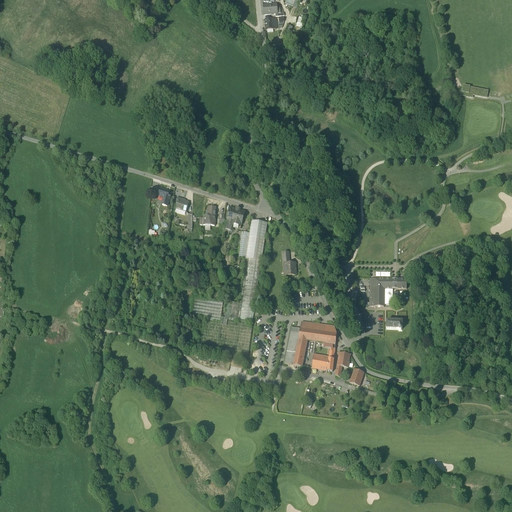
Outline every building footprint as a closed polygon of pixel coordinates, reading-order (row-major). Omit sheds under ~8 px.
[(263,6),(264,16),(275,14),(277,14),(277,8),(276,5),(270,6),(270,5),(263,6)] [(264,21),(266,31),(267,30),(273,30),(276,29),(275,19),(264,21)] [(469,88),(463,87),(461,96),(472,98),(472,97),(472,95),(468,94),(469,90),(469,88)] [(162,205),(167,207),(169,200),(171,195),(168,195),(169,192),(161,190),(159,197),(164,198),(162,205)] [(176,209),(186,212),(189,204),(182,202),(183,200),(177,199),(176,202),(177,203),(176,209)] [(233,223),(241,226),(244,213),(231,209),(227,222),(233,223)] [(215,227),(215,217),(208,217),(204,216),(204,219),(203,226),(215,227)] [(247,358),(267,224),(251,222),(249,238),(233,236),(230,257),(233,257),(233,261),(231,261),(230,266),(232,267),(225,318),(222,318),(222,321),(220,322),(201,319),(196,350),(247,358)] [(283,264),(284,276),(288,276),(296,276),(295,264),(289,264),(283,264)] [(384,290),(393,290),(393,280),(370,280),(369,308),(384,308),(384,290)] [(406,281),(397,280),(397,290),(406,290),(406,281)] [(193,298),(190,317),(201,319),(220,322),(222,321),(222,318),(221,317),(223,303),(193,298)] [(399,331),(401,331),(402,330),(402,329),(401,328),(402,328),(402,322),(398,322),(398,320),(397,320),(395,320),(394,320),(394,322),(386,322),(386,330),(398,330),(399,331)] [(301,323),(300,329),(336,334),(335,328),(334,328),(301,323)] [(337,334),(336,334),(300,329),(300,330),(299,334),(293,366),(302,368),(307,341),(335,345),(337,334)] [(284,364),(293,366),(299,334),(290,333),(284,364)] [(312,369),(332,373),(334,360),(335,349),(332,349),(331,349),(329,352),(329,358),(323,357),(321,367),(312,366),(312,369)] [(339,354),(337,367),(342,368),(348,369),(350,356),(339,354)] [(312,366),(321,367),(323,357),(313,355),(312,366)] [(349,384),(359,387),(364,374),(354,370),(349,384)]
